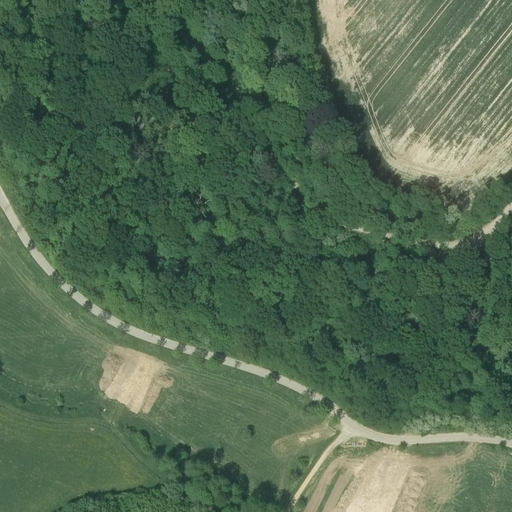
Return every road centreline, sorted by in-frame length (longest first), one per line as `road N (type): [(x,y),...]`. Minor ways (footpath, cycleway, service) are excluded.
road 1 (unclassified): [(511,445),(478,436),(374,437),(296,387),(134,332),(51,275),(0,195)]
road 2 (track): [(138,0),(232,91),(306,205),(353,229),(436,248),(481,235),(511,203)]
